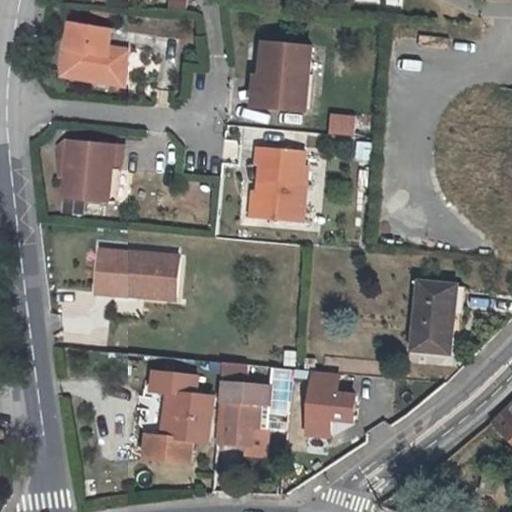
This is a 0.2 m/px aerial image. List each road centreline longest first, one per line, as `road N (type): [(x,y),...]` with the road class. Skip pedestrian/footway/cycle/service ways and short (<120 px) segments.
road 1 (residential): [(54,511),(10,190),(6,66)]
road 2 (residential): [(511,351),(329,511)]
